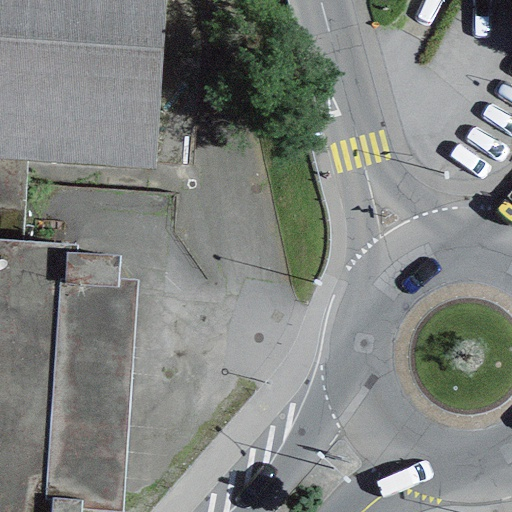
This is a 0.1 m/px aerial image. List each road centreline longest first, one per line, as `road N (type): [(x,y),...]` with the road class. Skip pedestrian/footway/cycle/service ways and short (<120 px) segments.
road 1 (residential): [(320,0),(395,256)]
road 2 (secondary): [(345,378),(235,511)]
road 3 (secondary): [(395,256),(352,310),(345,378)]
road 4 (secondary): [(511,244),(467,234),(429,239),(395,256)]
